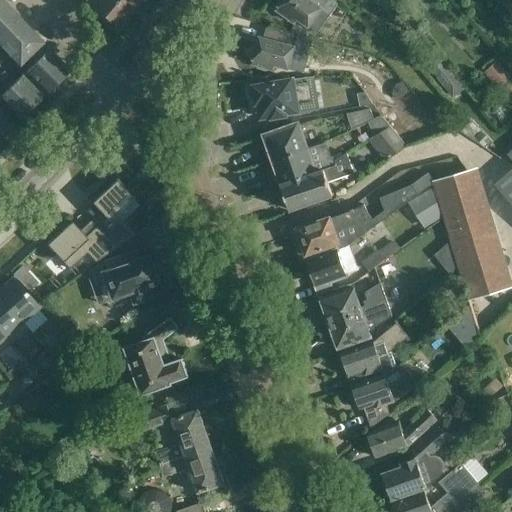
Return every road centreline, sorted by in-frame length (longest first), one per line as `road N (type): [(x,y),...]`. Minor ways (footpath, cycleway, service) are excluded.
road 1 (residential): [(317,511),(163,54)]
road 2 (unclassified): [(0,209),(123,92)]
road 3 (residential): [(123,92),(31,0)]
